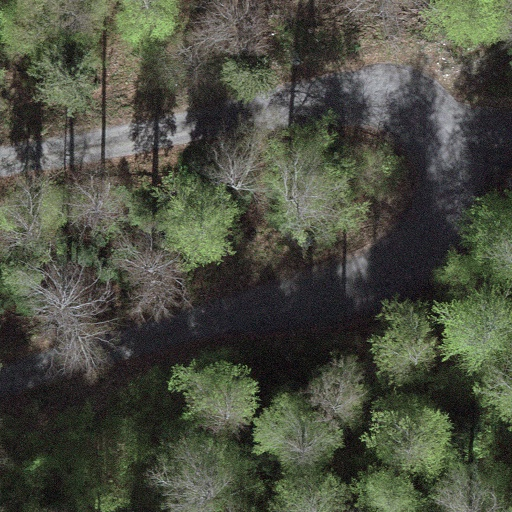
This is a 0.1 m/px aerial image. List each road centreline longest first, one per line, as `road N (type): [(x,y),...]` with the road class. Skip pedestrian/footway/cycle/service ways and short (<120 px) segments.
road 1 (unclassified): [(448,134),(448,215),(434,239),(388,274),(116,342),(0,381)]
road 2 (unclassified): [(448,134),(380,107),(331,104),(0,160)]
road 3 (track): [(0,440),(116,342)]
road 4 (track): [(380,107),(511,45)]
